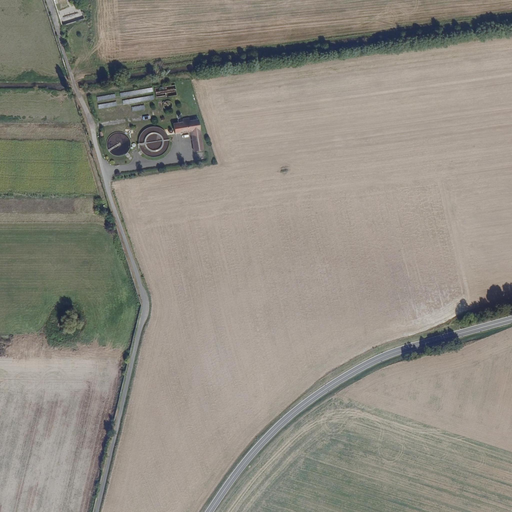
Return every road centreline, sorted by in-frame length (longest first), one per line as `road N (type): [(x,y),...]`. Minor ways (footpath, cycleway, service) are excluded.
road 1 (secondary): [(511,318),(380,357),(316,394),(266,437),(209,511)]
road 2 (track): [(95,511),(143,304),(99,158)]
road 3 (track): [(46,0),(99,158)]
